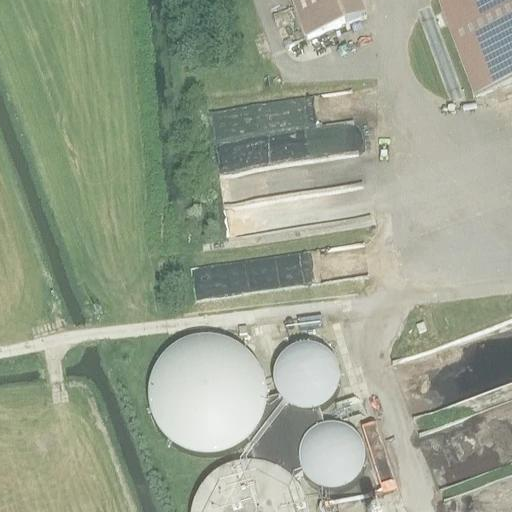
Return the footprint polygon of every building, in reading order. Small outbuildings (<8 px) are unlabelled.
[(291,0),(306,41),(345,27),(335,0),(291,0)] [(511,0),(429,0),(430,2),(435,0),(438,0),(475,98),(511,84),(511,0)] [(196,285),(201,302),(219,296),(214,280),(196,285)] [(149,404),(190,457),(241,419),(200,366),(149,404)] [(249,435),(247,437),(254,460),(255,460),(262,461),(269,463),(276,466),(282,469),(288,473),(293,478),(296,481),(302,477),(300,471),(299,466),(299,460),(300,455),(301,449),(304,444),(308,440),(312,436),(316,433),(322,430),(325,429),(320,413),(315,414),(310,415),(304,415),(299,414),(293,412),(289,410),(284,406),(281,402),(278,398),(266,402),(265,405),(264,412),(261,418),(258,424),(254,430),(249,435)] [(347,477),(361,475),(359,459),(345,460),(347,477)] [(220,511),(280,511),(281,505),(263,505),(263,496),(247,496),(246,477),(227,477),(228,502),(220,502),(220,511)]
